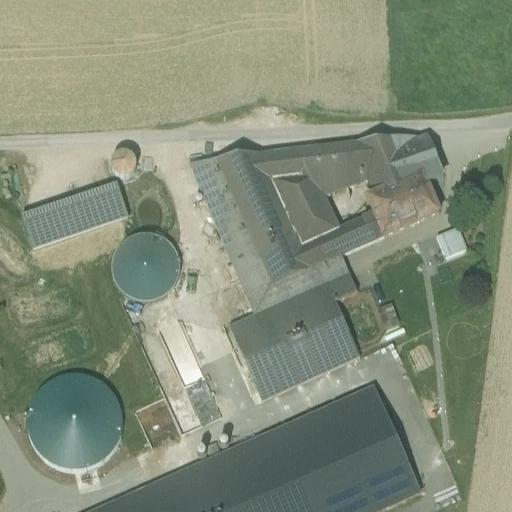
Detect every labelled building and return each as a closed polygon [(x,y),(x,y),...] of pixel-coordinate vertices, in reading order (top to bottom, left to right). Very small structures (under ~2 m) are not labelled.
[(426,140),(352,147),(373,199),(421,177),(424,183),(441,177),(426,140)] [(121,183),(125,183),(129,182),(133,179),(135,176),(136,172),(136,167),(134,163),(132,160),(128,158),(124,157),(119,158),(116,160),(113,163),(111,167),(110,171),(111,175),(113,179),(117,181),(121,183)] [(260,159),(213,165),(248,243),(270,292),(311,273),(260,159)] [(373,199),(366,202),(383,241),(439,216),(424,183),(421,177),(373,199)] [(116,187),(21,219),(32,251),(127,219),(116,187)] [(432,263),(466,254),(461,234),(426,243),(432,263)] [(147,314),(158,312),(169,307),(177,298),(182,287),(183,274),(180,262),(173,252),(163,245),(152,241),(139,241),(128,246),(118,254),(112,264),(110,276),(111,287),(116,298),(125,307),(135,312),(147,314)] [(270,292),(248,243),(225,253),(254,320),(254,321),(327,288),(319,270),(311,273),(270,292)] [(340,260),(319,270),(327,288),(327,289),(349,279),(340,260)] [(349,279),(327,289),(335,307),(357,297),(349,279)] [(327,288),(254,321),(254,320),(252,321),(285,395),(359,362),(335,307),(327,289),(327,288)] [(392,306),(375,313),(382,329),(365,336),(363,332),(352,337),(358,352),(403,333),(392,306)] [(285,395),(252,321),(228,332),(261,405),(285,395)] [(404,511),(423,504),(377,390),(218,454),(221,461),(95,511),(404,511)] [(87,410),(34,413),(37,474),(118,469),(114,394),(87,395),(87,410)]
